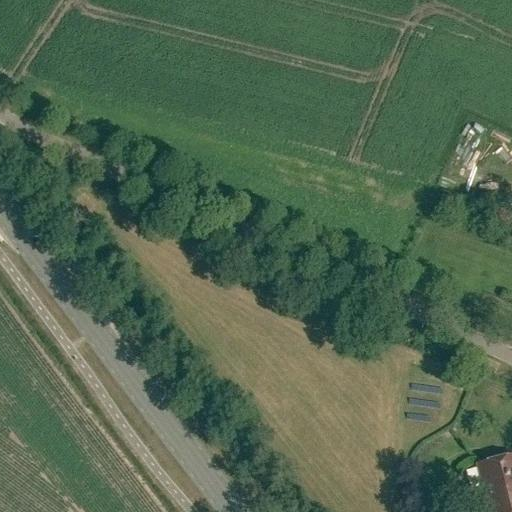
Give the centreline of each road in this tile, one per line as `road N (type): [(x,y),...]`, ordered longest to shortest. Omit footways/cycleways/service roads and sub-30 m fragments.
road 1 (unclassified): [(511,361),(13,129),(0,114)]
road 2 (primary): [(234,511),(0,205)]
